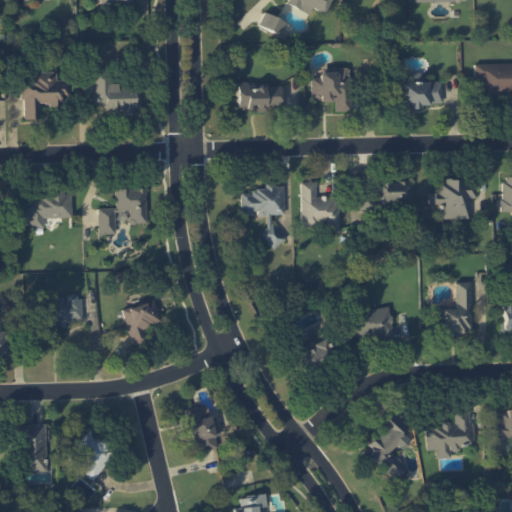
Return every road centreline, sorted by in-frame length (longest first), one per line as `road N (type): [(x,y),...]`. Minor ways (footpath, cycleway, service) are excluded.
road 1 (tertiary): [(184,0),(189,180),(206,283),(230,349),(343,511)]
road 2 (residential): [(189,151),(511,142)]
road 3 (residential): [(296,445),(375,383),(511,371)]
road 4 (residential): [(230,349),(122,388),(0,392)]
road 5 (residential): [(189,151),(0,155)]
road 6 (residential): [(142,384),(165,511)]
